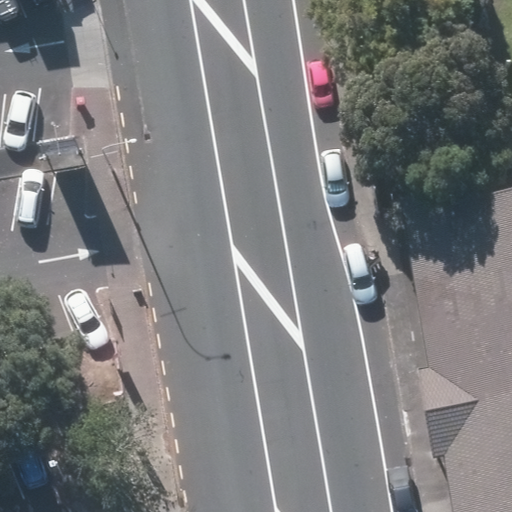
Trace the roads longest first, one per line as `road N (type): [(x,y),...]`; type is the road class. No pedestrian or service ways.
road 1 (primary): [(266,0),(347,511)]
road 2 (primary): [(241,511),(170,0)]
